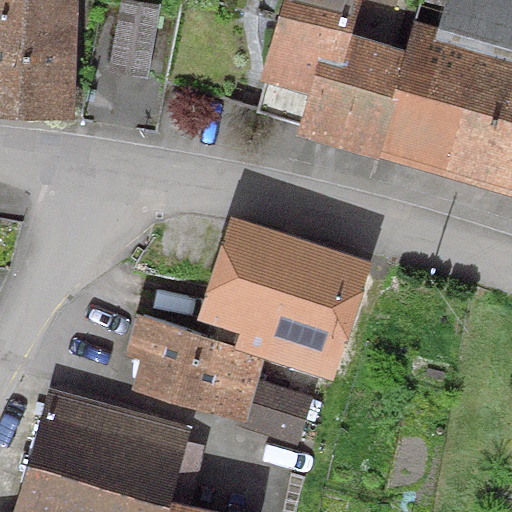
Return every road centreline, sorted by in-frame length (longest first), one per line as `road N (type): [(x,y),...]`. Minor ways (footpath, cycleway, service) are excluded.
road 1 (residential): [(89,165),(254,195),(511,267)]
road 2 (residential): [(89,165),(0,367)]
